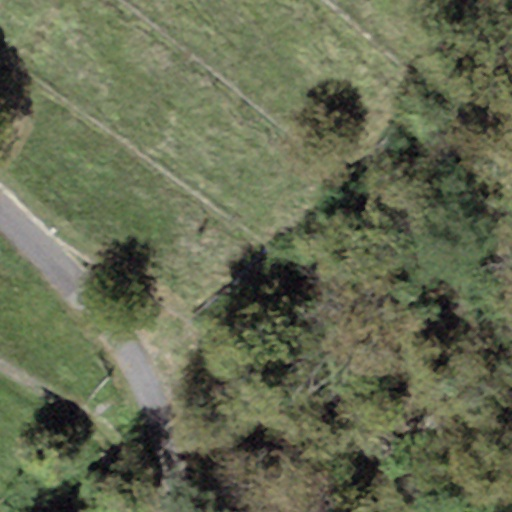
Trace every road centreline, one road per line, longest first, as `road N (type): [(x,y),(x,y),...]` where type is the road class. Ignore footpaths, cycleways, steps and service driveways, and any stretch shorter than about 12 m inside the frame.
road 1 (track): [(175,511),(150,400),(128,348),(0,204)]
road 2 (track): [(159,438),(0,364)]
